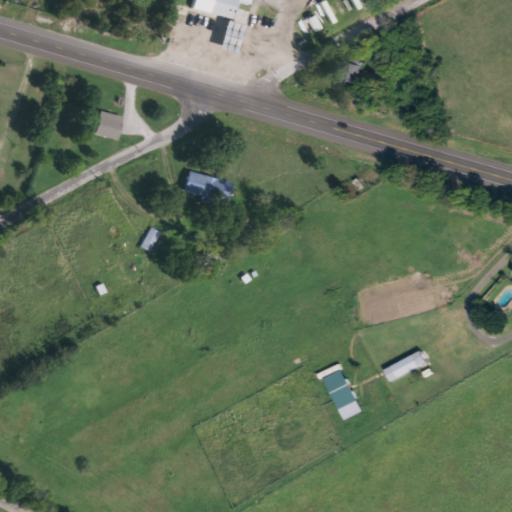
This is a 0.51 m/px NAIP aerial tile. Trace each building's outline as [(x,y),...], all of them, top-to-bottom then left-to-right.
[(194,0),(237,0),(233,19),(192,10),(194,0)] [(242,26),(234,55),(217,50),(224,22),(242,26)] [(343,80),(353,62),(365,69),(355,86),(343,80)] [(122,118),(116,141),(93,135),(99,111),(122,118)] [(232,183),(227,203),(183,191),(188,172),(232,183)] [(152,252),(162,233),(152,228),(142,247),(152,252)] [(386,369),(423,350),(429,363),(393,382),(386,369)] [(326,379),(344,371),(364,411),(347,420),(326,379)]
